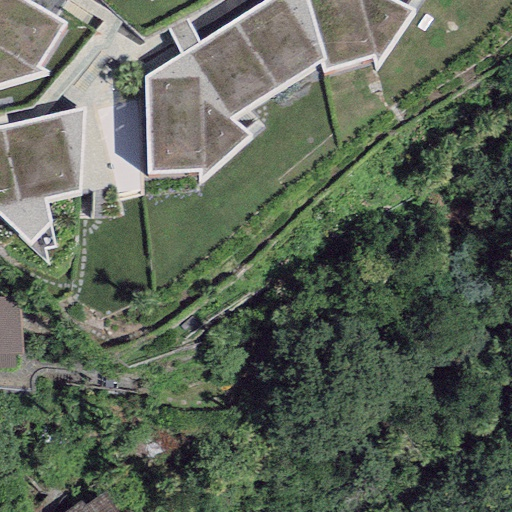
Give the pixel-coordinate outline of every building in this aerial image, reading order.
[(65,21),(27,0),(0,0),(0,84),(52,74),(37,67),(65,21)] [(262,0),(147,76),(150,172),(204,168),(203,181),(251,138),(232,117),(324,59),(326,71),(376,59),(378,70),(416,10),(396,0),(262,0)] [(85,104),(0,123),(0,215),(47,267),(43,248),(55,246),(47,199),(80,194),(85,104)] [(17,295),(0,296),(0,371),(20,371),(17,295)] [(80,500),(64,511),(117,511),(103,492),(84,506),(80,500)]
